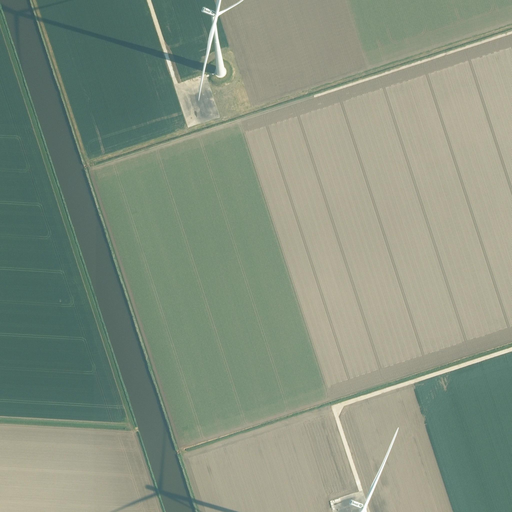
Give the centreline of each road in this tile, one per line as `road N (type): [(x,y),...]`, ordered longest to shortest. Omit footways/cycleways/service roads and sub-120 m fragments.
road 1 (track): [(511,31),(227,123)]
road 2 (track): [(188,122),(148,0)]
